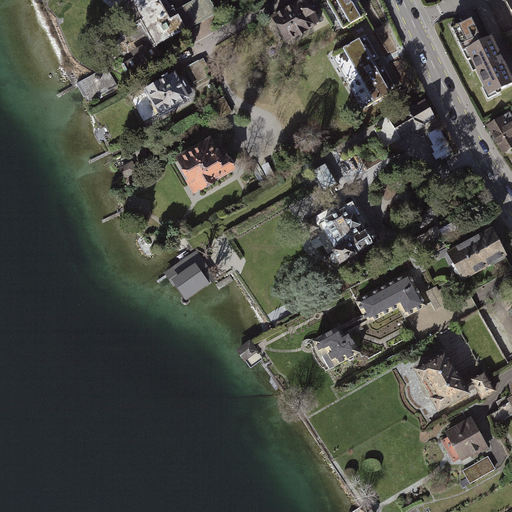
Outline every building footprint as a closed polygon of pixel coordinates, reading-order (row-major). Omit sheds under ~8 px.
[(157,48),(187,31),(176,11),(173,6),(171,8),(166,0),(102,0),(130,27),(140,22),(157,48)] [(209,0),(196,0),(176,11),(187,31),(217,14),(209,0)] [(359,0),(319,0),(337,36),(369,17),(359,0)] [(299,4),(273,18),(288,46),(327,25),(316,4),(303,11),(299,4)] [(511,81),(490,33),(463,45),(484,94),(511,81)] [(394,87),(363,35),(332,53),(362,105),(394,87)] [(140,44),(128,50),(131,56),(121,62),(126,70),(154,55),(150,47),(143,50),(140,44)] [(172,70),(142,86),(157,113),(187,97),(172,70)] [(435,118),(423,99),(388,119),(399,138),(435,118)] [(511,153),(511,110),(490,123),(507,156),(511,153)] [(218,138),(175,161),(194,197),(237,175),(218,138)] [(451,144),(432,153),(435,161),(455,151),(451,144)] [(116,167),(121,178),(135,172),(130,161),(116,167)] [(324,190),(336,183),(325,164),(313,171),(324,190)] [(344,202),(346,205),(348,204),(350,206),(353,204),(354,201),(351,197),(348,196),(345,198),(344,202)] [(335,245),(329,249),(338,263),(373,242),(373,235),(370,231),(364,230),(350,206),(348,204),(346,205),(321,219),(335,245)] [(491,228),(446,251),(461,280),(506,256),(491,228)] [(171,286),(173,285),(169,279),(193,263),(197,269),(202,266),(193,252),(162,273),(171,286)] [(193,263),(169,279),(173,285),(183,300),(207,283),(197,269),(193,263)] [(402,318),(426,306),(408,272),(353,301),(360,315),(366,324),(397,308),(402,318)] [(423,292),(433,311),(453,301),(445,286),(437,291),(434,286),(423,292)] [(366,324),(360,315),(309,341),(309,346),(313,357),(319,366),(324,371),(359,353),(348,335),(366,324)] [(233,351),(242,362),(256,351),(248,340),(233,351)] [(482,350),(494,368),(507,359),(495,341),(482,350)] [(442,350),(409,368),(433,413),(466,395),(442,350)] [(467,379),(479,400),(493,392),(481,371),(467,379)] [(511,414),(511,379),(504,384),(507,387),(507,394),(507,405),(486,416),(492,425),(511,414)] [(487,449),(468,416),(441,432),(443,437),(437,441),(450,462),(456,458),(458,461),(467,456),(469,459),(487,449)] [(459,471),(466,484),(492,469),(485,456),(459,471)]
